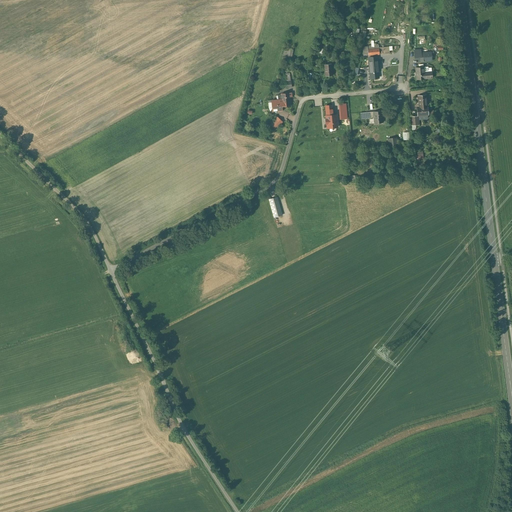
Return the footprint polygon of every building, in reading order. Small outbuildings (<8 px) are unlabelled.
[(325,22),(316,52),(325,55),(334,25),(325,22)] [(362,36),(365,36),(366,27),(361,26),(360,28),(356,27),(354,35),(362,36)] [(379,46),(368,46),(368,55),(379,54),(379,48),(379,46)] [(293,49),(285,48),(282,59),(291,60),(293,49)] [(420,53),(418,53),(419,58),(419,61),(431,60),(430,52),(420,53)] [(312,55),(303,87),(307,88),(312,71),(316,57),(312,55)] [(377,59),(369,60),(370,72),(378,71),(377,59)] [(333,62),(325,63),(326,75),(334,74),(333,62)] [(423,66),(415,67),(416,78),(424,77),(423,71),(423,66)] [(312,71),(307,88),(310,89),(315,72),(312,71)] [(289,73),(280,74),(281,82),(290,81),(289,73)] [(289,93),(281,94),(281,99),(277,100),(277,106),(282,106),(290,105),(289,96),(289,93)] [(426,95),(418,96),(419,107),(427,107),(426,95)] [(332,114),(332,105),(329,106),(329,103),(326,103),(327,117),(329,117),(329,125),(338,125),(337,114),(332,114)] [(346,106),(339,107),(339,111),(340,111),(340,115),(343,115),(344,120),(347,120),(346,106)] [(419,107),(417,108),(418,115),(427,114),(427,107),(419,107)] [(381,111),(373,111),(374,117),(375,123),(382,122),(381,111)] [(418,116),(410,117),(411,125),(419,124),(418,116)] [(396,138),(388,139),(389,146),(397,145),(396,138)] [(282,215),(277,196),(269,199),(274,217),(282,215)]
